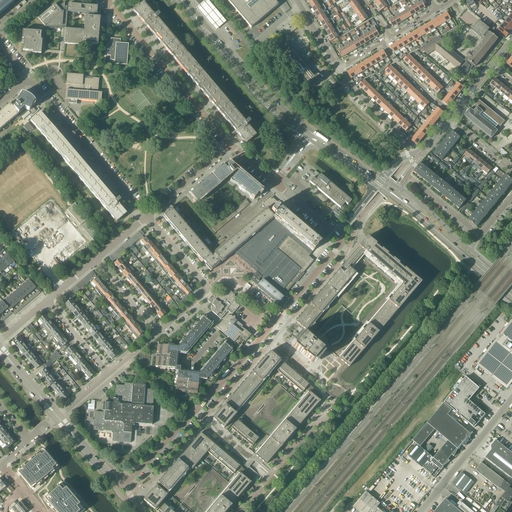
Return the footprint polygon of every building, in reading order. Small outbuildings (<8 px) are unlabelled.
[(0,0),(0,14),(9,6),(13,3),(16,0),(0,0)] [(216,31),(226,22),(207,0),(204,0),(199,5),(196,8),(216,31)] [(227,0),(251,28),(278,5),(274,0),(227,0)] [(419,3),(417,0),(416,0),(415,1),(421,11),(426,8),(422,1),(419,3)] [(472,0),(467,0),(465,1),(470,9),(476,6),(472,0)] [(100,22),(100,18),(100,17),(96,17),(97,14),(98,14),(99,10),(97,9),(97,6),(68,4),(68,6),(65,6),(65,1),(58,7),(55,4),(38,18),(45,26),(43,28),(63,29),(63,28),(62,36),(65,36),(65,44),(81,46),(82,44),(98,45),(100,22)] [(356,1),(349,5),(351,7),(348,9),(349,11),(350,11),(359,5),(356,1)] [(387,1),(379,7),(378,7),(379,9),(380,8),(381,11),(383,10),(386,7),(390,5),(387,1)] [(421,11),(415,1),(413,2),(415,5),(412,7),(416,13),(421,11)] [(133,11),(134,11),(136,14),(139,17),(138,17),(139,18),(139,17),(141,20),(144,23),(144,24),(147,26),(147,27),(149,30),(150,30),(152,33),(155,36),(154,36),(155,36),(157,39),(160,42),(160,43),(160,42),(163,45),(165,49),(166,49),(168,52),(171,55),(171,56),(171,55),(174,58),(176,61),(176,62),(179,65),(182,68),(181,68),(182,68),(184,71),(187,74),(190,77),(192,80),(192,81),(193,81),(195,84),(198,87),(197,87),(198,87),(201,90),(203,93),(206,96),(208,99),(208,100),(209,99),(211,102),(214,106),(217,109),(219,112),(219,113),(220,112),(222,115),(225,118),(224,119),(225,119),(227,122),(230,125),(233,128),(235,131),(241,137),(240,137),(240,138),(241,137),(243,140),(246,144),(256,135),(247,125),(250,123),(248,120),(245,123),(243,121),(157,19),(160,16),(157,14),(155,16),(143,2),(137,8),(133,11)] [(319,4),(312,8),(315,13),(325,7),(323,5),(320,6),(319,4)] [(362,9),(359,5),(350,11),(351,14),(354,11),(356,14),(362,9)] [(408,5),(405,6),(411,16),(416,13),(412,7),(410,8),(408,5)] [(411,16),(405,6),(403,8),(405,11),(403,13),(407,19),(411,16)] [(326,9),(325,7),(315,13),(318,17),(324,13),(323,11),(326,9)] [(356,20),(365,14),(362,9),(356,14),(357,16),(354,18),(356,20)] [(324,13),(318,17),(321,22),(327,18),(326,15),(329,14),(328,12),(327,11),(324,13)] [(407,19),(403,13),(400,14),(398,11),(396,12),(402,22),(407,19)] [(402,22),(396,12),(394,13),(396,17),(393,18),(397,25),(402,22)] [(447,12),(442,16),(446,22),(451,19),(447,12)] [(362,23),(368,19),(365,14),(356,20),(357,22),(360,20),(362,23)] [(398,25),(397,25),(393,18),(392,15),(388,18),(393,27),(396,25),(396,26),(398,25)] [(442,16),(437,19),(441,25),(446,22),(442,16)] [(327,18),(321,22),(323,27),(333,21),(332,19),(329,20),(327,18)] [(437,19),(432,22),(435,28),(441,25),(437,19)] [(475,66),(497,40),(498,39),(490,33),(488,31),(490,29),(479,20),(471,30),(484,40),(472,55),(470,52),(469,53),(467,54),(467,56),(468,56),(464,61),(444,45),(444,44),(441,39),(457,30),(456,28),(440,37),(440,36),(427,44),(425,45),(422,47),(419,49),(421,53),(425,51),(427,55),(436,50),(458,68),(459,68),(461,70),(457,73),(461,76),(462,76),(461,76),(462,75),(463,75),(463,76),(464,76),(465,76),(466,75),(467,75),(468,75),(467,76),(468,76),(473,70),(472,70),(471,69),(474,65),(475,66)] [(333,21),(323,27),(326,31),(333,27),(331,25),(334,23),(333,21)] [(435,28),(432,22),(426,25),(430,31),(435,28)] [(511,27),(504,22),(501,26),(510,33),(510,32),(511,29),(511,27)] [(430,31),(426,25),(421,28),(425,34),(430,31)] [(501,26),(498,30),(507,37),(510,33),(501,26)] [(333,27),(326,31),(329,36),(339,31),(337,28),(334,30),(333,27)] [(371,32),(375,38),(376,38),(377,38),(377,37),(379,35),(374,27),(370,29),(371,32)] [(425,34),(421,28),(416,31),(420,37),(425,34)] [(41,32),(38,32),(23,30),(22,32),(22,43),(23,43),(23,51),(33,51),(32,53),(41,54),(42,40),(41,40),(41,32)] [(375,38),(371,32),(369,33),(367,30),(365,31),(371,41),(375,38)] [(339,31),(329,36),(332,41),(333,40),(337,38),(338,37),(337,34),(340,32),(339,31)] [(371,41),(365,31),(362,32),(364,35),(362,37),(366,43),(371,41)] [(420,37),(416,31),(411,34),(415,41),(420,37)] [(415,41),(411,34),(406,37),(410,44),(415,41)] [(366,43),(362,37),(359,38),(357,35),(355,36),(361,46),(366,43)] [(361,46),(355,36),(353,38),(355,41),(352,42),(356,49),(361,46)] [(410,44),(406,37),(401,40),(405,47),(410,44)] [(120,43),(120,39),(111,38),(110,45),(108,45),(107,55),(110,55),(110,60),(114,60),(114,62),(114,64),(131,66),(132,55),(127,55),(128,44),(122,43),(120,43)] [(401,40),(395,43),(399,50),(405,47),(401,40)] [(356,49),(352,42),(350,44),(348,41),(346,42),(352,52),(356,49)] [(352,52),(346,42),(344,43),(345,46),(343,48),(347,55),(352,52)] [(399,50),(395,43),(390,46),(394,53),(399,50)] [(316,74),(313,76),(292,51),(292,50),(287,45),(285,46),(284,46),(279,51),(304,81),(306,79),(307,81),(307,82),(312,88),(321,80),(318,76),(319,75),(318,74),(317,75),(316,74)] [(347,55),(343,48),(341,45),(339,46),(341,49),(338,51),(342,58),(347,55)] [(383,50),(378,54),(382,60),(387,57),(383,50)] [(378,54),(373,57),(377,63),(382,60),(378,54)] [(407,64),(413,59),(408,54),(403,60),(407,64)] [(373,57),(368,60),(372,66),(377,63),(373,57)] [(417,63),(413,59),(407,64),(412,68),(417,63)] [(372,66),(368,60),(363,63),(367,69),(372,66)] [(363,63),(357,66),(361,73),(367,69),(363,63)] [(421,67),(417,63),(412,68),(416,73),(421,67)] [(389,75),(395,70),(390,65),(385,71),(389,75)] [(357,66),(352,69),(356,76),(361,73),(357,66)] [(426,71),(421,67),(416,73),(420,77),(426,71)] [(356,76),(352,69),(347,72),(351,79),(356,76)] [(395,70),(389,75),(394,79),(399,74),(395,70)] [(426,71),(420,77),(425,81),(430,75),(426,71)] [(98,89),(99,78),(93,78),(87,77),(83,77),(83,75),(67,73),(66,84),(70,84),(70,88),(69,90),(69,99),(68,103),(77,104),(77,100),(101,102),(101,99),(102,92),(98,92),(98,90),(98,89)] [(403,78),(399,74),(394,79),(398,84),(403,78)] [(434,80),(430,75),(425,81),(429,85),(434,80)] [(403,78),(398,84),(402,88),(408,82),(403,78)] [(495,87),(499,82),(494,78),(490,83),(495,87)] [(363,89),(368,84),(364,80),(358,85),(363,89)] [(434,80),(429,85),(433,89),(439,84),(434,80)] [(412,86),(408,82),(402,88),(407,92),(412,86)] [(458,90),(460,92),(464,87),(458,82),(454,87),(458,90)] [(504,86),(499,82),(495,87),(499,91),(504,86)] [(372,88),(368,84),(363,89),(367,94),(372,88)] [(443,88),(439,84),(433,89),(438,94),(443,88)] [(412,86),(407,92),(411,96),(416,91),(412,86)] [(509,90),(504,86),(499,91),(504,95),(509,90)] [(454,87),(450,92),(456,97),(460,92),(458,90),(454,87)] [(376,92),(372,88),(367,94),(371,98),(376,92)] [(421,95),(416,91),(411,96),(415,100),(421,95)] [(376,92),(371,98),(375,102),(381,96),(376,92)] [(450,92),(446,96),(452,101),(456,97),(450,92)] [(17,109),(15,106),(13,107),(18,114),(24,109),(29,110),(35,117),(38,114),(32,106),(33,106),(34,106),(35,105),(35,104),(35,103),(35,102),(35,101),(34,101),(33,100),(32,99),(32,98),(31,97),(30,97),(29,96),(28,95),(27,95),(26,95),(25,94),(24,94),(23,94),(22,94),(21,93),(21,94),(20,94),(19,94),(19,95),(18,95),(18,96),(18,97),(19,97),(19,98),(16,103),(18,104),(20,106),(17,109)] [(425,99),(421,95),(415,100),(420,105),(425,99)] [(381,96),(375,102),(380,106),(385,100),(381,96)] [(452,101),(446,96),(443,101),(449,106),(452,101)] [(429,103),(425,99),(420,105),(424,109),(429,103)] [(385,100),(380,106),(384,110),(389,104),(385,100)] [(466,113),(464,116),(492,138),(498,131),(495,128),(498,125),(500,127),(505,121),(479,100),(475,106),(477,108),(474,111),(470,108),(469,110),(467,113),(466,113)] [(0,129),(6,125),(6,124),(12,119),(12,120),(12,119),(18,114),(13,107),(15,106),(12,104),(12,103),(12,104),(11,103),(10,102),(9,103),(9,104),(9,105),(0,112),(0,129)] [(393,109),(389,104),(384,110),(388,114),(393,109)] [(438,107),(434,112),(440,117),(444,112),(438,107)] [(393,109),(388,114),(392,118),(398,113),(393,109)] [(115,201),(56,131),(40,112),(38,114),(35,117),(30,121),(116,222),(126,214),(126,213),(125,214),(116,204),(117,203),(118,203),(120,201),(118,198),(115,201)] [(434,112),(430,117),(436,122),(440,117),(434,112)] [(402,117),(398,113),(392,118),(397,122),(402,117)] [(402,117),(397,122),(401,126),(406,121),(402,117)] [(436,122),(430,117),(426,122),(432,126),(436,122)] [(411,126),(406,121),(401,126),(406,131),(411,126)] [(432,126),(426,122),(422,126),(428,131),(432,126)] [(422,126),(419,131),(425,136),(428,131),(422,126)] [(419,131),(415,136),(421,140),(425,136),(419,131)] [(444,140),(443,142),(450,148),(453,145),(453,146),(458,141),(457,140),(459,137),(460,138),(452,131),(450,133),(451,134),(450,135),(446,139),(445,140),(444,140)] [(421,140),(415,136),(411,140),(417,145),(421,140)] [(435,151),(433,153),(442,160),(441,159),(443,156),(444,157),(449,152),(448,151),(450,148),(443,142),(441,144),(441,145),(441,146),(437,151),(436,152),(435,151)] [(469,149),(464,155),(466,156),(464,158),(466,160),(467,161),(469,159),(473,153),(469,149)] [(473,153),(469,159),(474,163),(478,157),(473,153)] [(475,164),(473,165),(477,168),(483,161),(478,157),(474,163),(475,164)] [(263,190),(231,163),(229,161),(230,162),(225,167),(224,166),(223,166),(224,165),(224,164),(223,164),(222,164),(222,165),(221,166),(220,166),(220,167),(219,168),(219,169),(218,169),(218,170),(217,170),(216,171),(214,172),(213,172),(212,173),(211,173),(211,174),(210,175),(209,175),(209,176),(208,177),(208,178),(207,178),(207,179),(206,180),(205,180),(204,181),(203,181),(202,181),(201,182),(201,183),(200,183),(199,184),(198,185),(197,186),(197,187),(196,188),(195,189),(194,189),(193,190),(192,190),(191,191),(190,191),(189,192),(189,193),(190,193),(190,194),(190,193),(190,194),(194,198),(192,200),(195,204),(196,203),(197,204),(229,177),(232,180),(231,180),(230,180),(230,181),(231,182),(232,182),(233,183),(235,184),(236,184),(236,185),(237,185),(238,186),(239,188),(240,189),(241,190),(242,191),(243,192),(244,192),(246,193),(247,194),(248,194),(249,195),(249,196),(250,197),(250,198),(251,198),(251,199),(252,199),(252,200),(253,200),(254,200),(254,199),(253,199),(254,198),(254,199),(257,195),(258,194),(260,195),(263,192),(262,191),(263,190)] [(483,161),(477,168),(480,170),(481,169),(483,170),(487,165),(483,161)] [(421,163),(414,172),(416,174),(417,173),(418,174),(423,177),(424,178),(423,179),(425,181),(431,173),(429,171),(429,170),(424,166),(423,167),(420,164),(421,163)] [(487,165),(483,170),(484,171),(488,174),(492,169),(487,165)] [(431,173),(425,181),(428,183),(428,182),(429,183),(434,187),(435,187),(435,188),(434,188),(437,190),(443,182),(440,180),(440,179),(435,175),(435,176),(431,173)] [(320,175),(319,176),(318,177),(316,180),(313,177),(309,182),(337,205),(336,207),(336,206),(330,213),(339,220),(344,214),(342,211),(346,206),(344,204),(345,202),(347,205),(351,201),(321,174),(320,175)] [(499,184),(497,187),(505,193),(506,191),(506,190),(507,189),(510,184),(511,183),(511,184),(511,183),(511,179),(506,175),(505,175),(506,175),(504,178),(503,178),(499,183),(499,184)] [(443,182),(437,190),(439,192),(440,191),(441,192),(445,196),(446,197),(448,199),(454,192),(451,189),(452,188),(447,184),(446,185),(443,182)] [(490,195),(488,198),(495,204),(497,202),(497,201),(497,200),(501,196),(502,195),(503,195),(505,193),(497,187),(494,190),(494,189),(490,194),(490,195)] [(454,192),(448,199),(450,201),(451,200),(452,201),(456,205),(458,206),(457,207),(459,209),(466,200),(465,201),(462,198),(463,198),(458,193),(457,194),(454,192)] [(481,206),(479,209),(486,215),(488,213),(487,212),(488,211),(492,207),(493,206),(494,206),(495,204),(488,198),(485,201),(485,200),(480,206),(481,206)] [(171,209),(163,216),(203,262),(204,261),(205,263),(206,264),(207,265),(209,268),(210,269),(214,266),(217,264),(218,263),(218,262),(220,261),(221,262),(222,261),(224,259),(227,257),(228,256),(229,255),(229,254),(230,254),(231,253),(232,252),(233,251),(234,252),(235,253),(239,256),(240,254),(240,253),(278,220),(313,250),(318,245),(320,243),(321,242),(322,240),(321,239),(283,206),(280,209),(276,206),(277,206),(275,204),(274,204),(271,202),(265,206),(265,207),(263,209),(261,206),(227,235),(228,237),(225,239),(224,237),(221,239),(213,246),(213,247),(216,251),(214,253),(215,254),(212,256),(171,209)] [(75,204),(67,210),(80,225),(88,219),(75,204)] [(469,220),(477,227),(479,224),(478,224),(479,223),(483,218),(484,217),(484,218),(486,215),(479,209),(476,212),(475,212),(471,217),(472,217),(470,220),(469,220)] [(278,220),(240,253),(241,254),(244,256),(245,258),(248,260),(251,263),(253,264),(253,263),(254,264),(255,265),(256,266),(257,267),(258,268),(259,269),(257,271),(256,272),(256,273),(253,276),(253,277),(250,280),(253,282),(256,284),(257,286),(263,279),(280,293),(282,295),(283,295),(284,296),(284,295),(285,294),(286,292),(287,291),(289,290),(291,288),(292,286),(293,285),(294,283),(295,283),(295,282),(303,273),(304,272),(314,260),(309,256),(310,255),(313,250),(278,220)] [(87,224),(82,228),(94,241),(98,238),(94,233),(95,233),(97,231),(89,222),(87,224)] [(143,238),(142,236),(140,238),(139,239),(140,240),(140,241),(144,245),(149,241),(146,236),(143,238)] [(296,321),(295,321),(306,330),(307,330),(306,330),(307,329),(354,273),(355,273),(355,272),(350,268),(355,263),(357,260),(360,257),(362,254),(364,255),(366,257),(368,254),(370,256),(399,281),(403,284),(398,290),(395,293),(363,330),(361,333),(340,358),(340,357),(339,358),(344,362),(345,363),(348,366),(349,367),(421,282),(374,242),(372,240),(367,237),(364,240),(361,244),(359,246),(352,254),(345,263),(342,266),(341,267),(338,271),(336,273),(331,279),(329,281),(325,286),(325,287),(323,289),(322,290),(320,292),(320,293),(318,294),(317,296),(315,298),(313,300),(312,302),(310,303),(310,304),(308,306),(307,307),(305,310),(304,311),(303,312),(302,313),(301,315),(300,315),(299,317),(297,319),(296,321)] [(149,241),(144,245),(142,247),(146,251),(153,245),(149,241)] [(157,250),(153,245),(146,251),(150,256),(157,250)] [(161,255),(157,250),(150,256),(154,261),(161,255)] [(7,253),(3,256),(11,265),(14,262),(7,253)] [(165,259),(161,255),(154,261),(158,265),(165,259)] [(3,256),(0,258),(0,259),(7,268),(11,265),(3,256)] [(117,258),(116,258),(117,260),(114,263),(118,268),(125,262),(119,256),(117,258)] [(169,263),(165,259),(158,265),(162,269),(169,263)] [(126,261),(125,262),(118,268),(122,272),(128,266),(126,264),(128,263),(126,261)] [(173,268),(169,263),(162,269),(166,274),(167,273),(173,268)] [(128,266),(122,272),(126,277),(132,271),(133,270),(131,268),(130,269),(128,266)] [(173,268),(167,273),(171,277),(176,272),(173,268)] [(136,276),(132,271),(126,277),(129,281),(136,276)] [(176,272),(171,277),(169,279),(173,283),(180,277),(176,272)] [(136,276),(129,281),(133,286),(141,279),(137,275),(136,276)] [(97,277),(96,276),(93,278),(91,280),(90,281),(91,283),(92,282),(96,286),(101,282),(98,279),(95,281),(94,280),(97,277)] [(180,277),(173,283),(177,288),(179,286),(184,282),(180,277)] [(28,279),(25,281),(32,290),(36,288),(28,279)] [(141,279),(133,286),(137,290),(145,284),(141,279)] [(256,287),(256,288),(259,290),(263,293),(266,296),(269,299),(272,301),(275,303),(275,304),(276,304),(276,303),(278,301),(279,302),(280,301),(283,297),(283,296),(284,296),(283,295),(282,295),(280,293),(263,279),(257,286),(256,287)] [(32,290),(25,281),(21,284),(29,293),(32,290)] [(98,292),(105,286),(101,282),(96,286),(94,288),(98,292)] [(184,282),(179,286),(181,289),(179,290),(181,292),(188,286),(184,282)] [(29,293),(21,284),(18,287),(26,296),(29,293)] [(145,284),(137,290),(141,295),(148,289),(145,284)] [(104,295),(109,291),(105,286),(98,292),(102,297),(104,295)] [(188,286),(181,292),(185,297),(190,293),(192,291),(188,286)] [(18,287),(15,290),(22,299),(26,296),(18,287)] [(226,287),(225,289),(219,296),(214,292),(207,301),(211,304),(212,312),(220,319),(228,311),(232,314),(239,306),(235,302),(235,301),(236,301),(236,300),(235,299),(235,297),(236,297),(235,295),(234,295),(234,294),(226,287)] [(148,289),(141,295),(145,299),(152,293),(148,289)] [(15,290),(12,293),(19,302),(22,299),(15,290)] [(107,300),(112,295),(109,291),(104,295),(107,300)] [(12,293),(8,295),(16,304),(19,302),(12,293)] [(156,298),(152,293),(145,299),(149,304),(156,298)] [(16,304),(8,295),(5,298),(13,307),(16,304)] [(116,300),(112,295),(107,300),(111,304),(116,300)] [(0,299),(8,308),(9,310),(13,307),(5,298),(2,301),(0,299)] [(160,302),(156,298),(149,304),(153,309),(160,302)] [(69,309),(75,304),(74,303),(76,302),(74,300),(73,301),(71,299),(65,304),(69,309)] [(114,310),(120,304),(116,300),(111,304),(112,305),(111,306),(112,307),(112,308),(114,310)] [(164,307),(160,302),(153,309),(156,313),(162,309),(164,307)] [(79,308),(75,304),(69,309),(73,313),(79,308)] [(116,315),(124,309),(120,304),(114,310),(113,311),(116,315)] [(79,308),(73,313),(76,317),(82,312),(79,308)] [(123,318),(128,314),(124,309),(116,315),(120,320),(123,318)] [(162,309),(156,313),(160,318),(166,313),(162,309)] [(82,312),(76,317),(80,322),(86,317),(88,316),(85,313),(87,312),(85,310),(82,312)] [(42,324),(48,319),(44,314),(38,319),(42,324)] [(127,322),(132,318),(128,314),(123,318),(127,322)] [(156,357),(155,366),(175,368),(175,371),(177,371),(175,391),(185,393),(187,393),(197,394),(199,379),(207,380),(224,359),(226,357),(227,356),(228,354),(229,353),(234,348),(228,343),(226,341),(219,350),(218,351),(217,353),(199,373),(191,372),(187,372),(182,371),(182,370),(182,365),(179,365),(178,365),(177,365),(176,364),(177,359),(177,356),(178,352),(185,353),(198,338),(213,321),(205,315),(178,346),(157,344),(156,354),(156,357)] [(218,326),(216,327),(224,334),(236,320),(235,320),(235,319),(234,319),(235,318),(235,317),(234,316),(233,316),(232,317),(231,316),(230,315),(230,316),(226,316),(218,326)] [(90,322),(86,317),(80,322),(84,327),(90,322)] [(136,323),(132,318),(127,322),(131,327),(136,323)] [(48,319),(42,324),(40,326),(41,328),(43,327),(45,330),(53,324),(48,319)] [(92,320),(90,322),(84,327),(88,331),(94,326),(96,325),(92,320)] [(236,320),(224,334),(231,339),(242,327),(243,326),(236,320)] [(511,322),(489,350),(511,368),(511,322)] [(132,333),(140,327),(136,323),(131,327),(129,329),(132,333)] [(53,324),(45,330),(47,332),(46,334),(47,336),(56,328),(53,324)] [(94,326),(88,331),(92,336),(98,331),(94,326)] [(136,338),(144,332),(140,327),(132,333),(136,338)] [(228,342),(228,343),(234,348),(237,350),(237,351),(251,335),(249,333),(242,327),(231,339),(231,340),(232,340),(229,343),(228,342)] [(60,333),(56,328),(47,336),(49,337),(50,336),(53,339),(60,333)] [(300,333),(292,343),(294,345),(293,346),(295,348),(297,350),(298,351),(299,351),(301,353),(304,356),(307,358),(311,361),(312,362),(313,361),(315,363),(319,359),(321,356),(324,353),(322,351),(323,350),(312,340),(314,337),(315,337),(314,337),(307,331),(307,330),(306,330),(303,335),(300,333)] [(98,331),(92,336),(96,341),(102,335),(98,331)] [(60,333),(53,339),(55,342),(54,343),(55,345),(64,337),(60,333)] [(102,335),(96,341),(100,345),(106,340),(102,335)] [(16,346),(22,341),(18,336),(12,342),(16,346)] [(64,337),(55,345),(57,347),(58,346),(60,348),(68,342),(64,337)] [(108,339),(106,340),(100,345),(104,350),(111,343),(108,339)] [(22,341),(16,346),(20,351),(26,346),(22,341)] [(29,343),(26,346),(20,351),(24,356),(33,348),(29,343)] [(115,348),(111,343),(104,350),(108,354),(115,348)] [(69,356),(75,351),(71,346),(65,351),(69,356)] [(33,348),(24,356),(28,360),(35,354),(33,351),(34,350),(33,348)] [(119,352),(115,348),(108,354),(112,359),(119,352)] [(511,380),(511,368),(489,350),(478,365),(507,387),(511,380)] [(79,355),(75,351),(69,356),(73,360),(79,355)] [(270,351),(244,382),(227,401),(237,410),(273,368),(277,371),(284,363),(281,361),(280,362),(278,360),(279,359),(270,351)] [(35,354),(28,360),(32,365),(40,357),(39,355),(37,356),(35,354)] [(83,359),(79,355),(73,360),(77,365),(83,359)] [(42,356),(40,357),(32,365),(36,369),(46,361),(42,356)] [(53,358),(49,361),(42,367),(44,369),(39,373),(43,378),(51,371),(47,367),(53,363),(52,363),(55,360),(53,358)] [(83,359),(77,365),(74,367),(76,369),(77,368),(80,371),(81,369),(87,364),(83,359)] [(281,374),(288,367),(284,363),(277,371),(281,374)] [(91,369),(87,364),(81,369),(85,374),(91,369)] [(285,378),(292,370),(288,367),(281,374),(285,378)] [(91,369),(85,374),(89,379),(95,373),(91,369)] [(289,382),(296,374),(292,370),(285,378),(289,382)] [(51,371),(43,378),(47,382),(54,376),(51,371)] [(294,385),(300,377),(296,374),(289,382),(294,385)] [(57,379),(54,376),(47,382),(51,387),(57,382),(60,380),(58,378),(57,379)] [(298,389),(305,381),(300,377),(294,385),(298,389)] [(479,388),(467,378),(466,377),(444,402),(474,427),(474,428),(485,414),(469,400),(479,388)] [(302,392),(309,384),(305,381),(298,389),(302,392)] [(61,386),(57,382),(51,387),(54,391),(61,386)] [(145,385),(124,383),(124,386),(116,385),(115,394),(118,394),(117,398),(112,398),(111,398),(111,399),(111,400),(112,401),(113,401),(113,403),(105,402),(105,410),(102,412),(94,411),(94,419),(92,419),(91,419),(90,419),(90,420),(90,421),(90,422),(91,422),(94,422),(93,430),(111,431),(113,434),(112,441),(130,443),(132,425),(134,423),(152,424),(153,406),(152,406),(154,390),(145,389),(145,385)] [(61,386),(54,391),(59,396),(67,389),(66,387),(64,388),(62,385),(61,386)] [(310,386),(307,390),(309,392),(280,426),(281,427),(278,430),(277,429),(256,454),(255,455),(262,461),(266,464),(320,401),(323,397),(310,386)] [(188,495),(182,503),(192,511),(206,511),(243,469),(250,475),(252,473),(255,473),(253,471),(251,469),(248,467),(254,460),(257,463),(261,466),(260,463),(261,462),(262,461),(255,455),(256,454),(277,429),(278,430),(281,427),(280,426),(309,392),(307,390),(298,401),(281,387),(275,393),(273,396),(265,405),(258,414),(251,422),(268,436),(257,449),(256,450),(253,453),(252,454),(249,458),(246,462),(242,466),(241,467),(236,473),(235,475),(228,483),(211,468),(204,478),(201,480),(196,486),(188,495)] [(69,391),(67,389),(59,396),(62,401),(66,398),(70,395),(68,392),(69,391)] [(444,403),(427,423),(435,430),(448,415),(452,410),(444,403)] [(226,430),(239,416),(225,404),(212,419),(226,430)] [(442,436),(455,421),(448,415),(435,430),(442,436)] [(235,432),(242,424),(238,420),(231,428),(235,432)] [(450,442),(463,427),(455,421),(442,436),(443,436),(448,441),(450,442)] [(239,435),(246,428),(242,424),(235,432),(239,435)] [(472,434),(467,431),(463,427),(450,442),(458,449),(461,444),(465,446),(472,434)] [(244,439),(250,431),(246,428),(239,435),(244,439)] [(8,434),(5,430),(0,434),(0,439),(1,440),(8,434)] [(429,437),(421,430),(412,440),(417,444),(420,447),(429,437)] [(248,443),(254,435),(250,431),(244,439),(248,443)] [(208,452),(214,444),(201,433),(158,483),(168,491),(171,487),(174,490),(207,452),(208,452)] [(8,434),(1,440),(0,440),(0,441),(3,445),(12,437),(8,434)] [(259,438),(254,435),(248,443),(252,446),(259,438)] [(12,437),(3,445),(1,447),(2,449),(4,447),(5,445),(7,448),(15,441),(12,437)] [(511,452),(499,442),(498,441),(496,440),(491,446),(492,449),(491,450),(485,457),(511,478),(511,452)] [(454,456),(458,449),(450,442),(448,441),(446,443),(442,447),(452,455),(454,456)] [(212,456),(219,448),(214,444),(208,452),(212,456)] [(444,467),(443,466),(433,458),(420,447),(417,444),(407,456),(434,478),(444,467)] [(216,459),(223,452),(219,448),(212,456),(216,459)] [(30,462),(17,472),(31,489),(34,487),(34,486),(36,488),(37,490),(43,496),(44,498),(52,507),(55,510),(55,511),(86,511),(85,510),(84,508),(62,483),(61,481),(52,471),(58,466),(44,450),(33,459),(30,462)] [(449,459),(439,451),(433,458),(443,466),(450,461),(449,459)] [(220,463),(227,455),(223,452),(216,459),(220,463)] [(224,467),(231,459),(227,455),(220,463),(224,467)] [(229,470),(235,462),(231,459),(224,467),(229,470)] [(233,474),(240,466),(235,462),(229,470),(233,474)] [(475,470),(490,481),(496,474),(482,462),(475,470)] [(225,511),(254,478),(250,475),(243,469),(206,511),(225,511)] [(498,488),(504,480),(496,474),(490,481),(498,488)] [(470,480),(466,476),(459,484),(463,488),(470,480)] [(0,489),(1,491),(8,485),(5,481),(4,480),(2,482),(1,481),(0,479),(0,489)] [(511,485),(504,480),(498,488),(505,493),(502,497),(508,502),(511,497),(511,485)] [(169,496),(156,485),(143,500),(156,511),(169,496)] [(372,511),(377,507),(380,503),(366,492),(354,507),(359,511),(372,511)] [(461,511),(446,499),(434,511),(461,511)] [(14,502),(9,506),(13,511),(16,511),(24,506),(20,501),(16,504),(14,502)]
